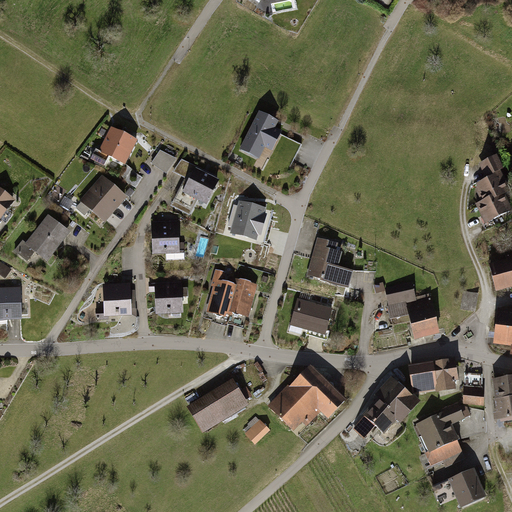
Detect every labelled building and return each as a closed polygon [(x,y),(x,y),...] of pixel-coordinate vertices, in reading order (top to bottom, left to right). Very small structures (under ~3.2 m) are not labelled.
[(278,122),(261,113),(242,150),(259,159),(265,146),(273,150),(282,133),(274,129),(278,122)] [(137,141),(113,129),(101,152),(97,150),(92,159),(105,166),(110,157),(125,165),(137,141)] [(160,153),(152,164),(167,173),(175,161),(160,153)] [(482,164),(488,177),(502,170),(495,157),(482,164)] [(181,160),(176,174),(190,179),(195,165),(181,160)] [(196,171),(183,198),(178,195),(174,203),(180,206),(180,205),(191,210),(198,197),(207,202),(218,182),(215,181),(217,178),(208,173),(206,177),(196,171)] [(481,194),(485,202),(502,194),(502,195),(508,192),(500,175),(482,183),(481,194)] [(103,179),(77,209),(85,216),(92,209),(106,221),(126,198),(103,179)] [(0,218),(14,201),(0,190),(0,225),(2,222),(0,220),(0,218)] [(484,215),(487,214),(507,205),(502,195),(502,194),(485,202),(479,205),(484,215)] [(241,203),(239,211),(234,210),(230,227),(234,228),(233,234),(256,240),(258,234),(261,235),(266,216),(263,215),(265,209),(241,203)] [(510,212),(507,205),(487,214),(490,221),(483,225),(486,231),(496,226),(493,220),(510,212)] [(24,242),(16,252),(28,261),(36,251),(48,261),(58,248),(56,246),(68,232),(49,217),(28,245),(24,242)] [(154,231),(155,252),(167,252),(167,260),(185,260),(185,244),(178,244),(178,230),(154,231)] [(323,240),(317,262),(338,267),(341,253),(335,252),(337,245),(323,240)] [(511,257),(490,263),(496,290),(511,285),(511,257)] [(352,271),(338,267),(317,262),(316,264),(313,263),(309,276),(322,279),(321,281),(347,288),(352,271)] [(11,271),(2,264),(0,266),(0,273),(6,278),(11,271)] [(231,315),(232,312),(236,296),(232,295),(234,284),(224,281),(226,273),(216,270),(212,286),(216,287),(212,303),(213,304),(216,308),(214,313),(216,314),(216,315),(217,317),(217,318),(220,319),(221,317),(223,317),(226,316),(226,314),(231,315)] [(235,281),(234,284),(232,295),(236,296),(232,312),(235,315),(234,317),(238,318),(239,316),(242,314),(248,316),(256,286),(251,285),(252,283),(240,280),(239,282),(235,281)] [(129,283),(105,284),(106,310),(97,310),(98,320),(108,319),(108,314),(130,313),(129,283)] [(170,283),(151,284),(151,292),(157,291),(158,312),(182,311),(182,298),(188,297),(188,289),(170,289),(170,283)] [(376,285),(377,295),(386,293),(385,284),(376,285)] [(388,308),(391,320),(410,315),(414,336),(424,333),(424,334),(439,330),(431,298),(417,301),(413,284),(386,290),(390,307),(388,308)] [(22,290),(0,290),(0,324),(6,325),(6,319),(21,319),(20,304),(22,304),(22,290)] [(476,312),(479,294),(464,292),(461,309),(476,312)] [(299,301),(292,325),(309,330),(310,327),(326,332),(332,310),(299,301)] [(511,314),(499,312),(496,341),(511,343),(511,314)] [(454,362),(412,368),(415,392),(424,391),(425,395),(440,393),(438,380),(442,380),(444,389),(455,388),(454,383),(457,382),(454,362)] [(305,373),(271,408),(290,427),(301,416),(306,421),(320,407),(331,417),(346,402),(319,376),(314,382),(305,373)] [(465,373),(465,386),(482,388),(482,375),(465,373)] [(511,376),(497,378),(500,398),(511,396),(511,376)] [(396,383),(356,429),(366,438),(376,426),(383,432),(397,417),(403,422),(419,403),(396,383)] [(235,384),(191,410),(203,430),(247,403),(245,401),(252,396),(247,388),(240,393),(235,384)] [(482,405),(482,388),(465,386),(464,403),(482,405)] [(511,417),(511,396),(500,398),(498,398),(500,412),(496,413),(497,420),(511,417)] [(462,406),(451,411),(456,420),(461,418),(462,420),(467,417),(462,406)] [(419,425),(425,438),(451,425),(447,419),(452,417),(449,411),(419,425)] [(253,430),(248,434),(256,443),(268,431),(259,422),(252,429),(253,430)] [(454,432),(451,425),(425,438),(431,451),(456,441),(453,433),(454,432)] [(458,441),(456,441),(431,451),(422,456),(427,468),(448,458),(449,461),(464,454),(458,441)] [(451,481),(434,488),(441,506),(458,498),(462,506),(485,496),(474,470),(451,480),(451,481)]
